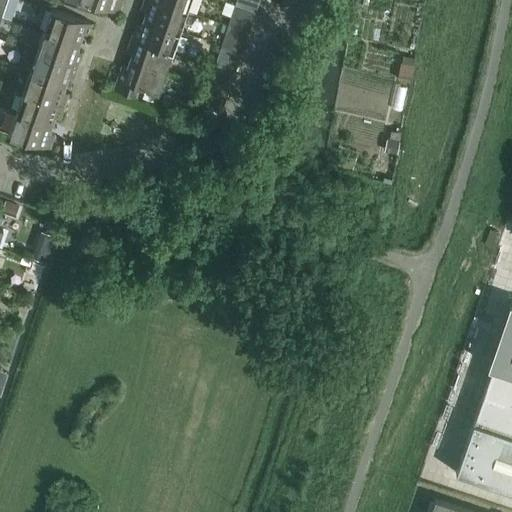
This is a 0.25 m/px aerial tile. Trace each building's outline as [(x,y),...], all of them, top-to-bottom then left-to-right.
[(78,0),(83,0),(100,6),(118,12),(122,0),(65,0),(77,4),(78,0)] [(149,12),(146,20),(179,32),(186,11),(154,0),(144,0),(141,10),(149,12)] [(154,0),(186,11),(189,0),(154,0)] [(51,9),(44,31),(77,42),(79,34),(87,37),(92,23),(51,9)] [(231,16),(228,25),(248,32),(252,23),(231,16)] [(136,25),(131,38),(172,52),(179,32),(146,20),(143,28),(136,25)] [(225,32),(246,39),(248,32),(228,25),(225,32)] [(44,31),(37,51),(78,65),(82,53),(74,50),(77,42),(44,31)] [(135,53),(132,61),(165,72),(172,52),(131,38),(127,51),(135,53)] [(30,71),(63,83),(66,75),(73,78),(78,65),(37,51),(30,71)] [(214,66),(234,73),(237,64),(213,56),(207,57),(205,63),(214,66)] [(158,94),(165,72),(132,61),(130,69),(122,66),(114,89),(136,97),(140,88),(158,94)] [(214,66),(211,74),(232,81),(234,73),(214,66)] [(30,71),(23,92),(64,106),(68,93),(60,91),(63,83),(30,71)] [(23,92),(16,113),(49,124),(52,116),(59,119),(64,106),(23,92)] [(165,96),(162,105),(181,111),(184,102),(165,96)] [(221,115),(220,115),(223,106),(202,99),(200,108),(204,109),(201,119),(218,125),(221,115)] [(16,113),(8,134),(50,148),(54,134),(46,132),(49,124),(16,113)] [(279,190),(276,200),(292,206),(295,196),(279,190)] [(6,200),(2,211),(16,215),(19,204),(6,200)] [(35,246),(32,257),(33,257),(40,260),(45,261),(47,262),(50,251),(48,251),(44,249),(35,246)] [(492,367),(456,472),(511,490),(511,302),(509,302),(487,365),(492,367)] [(474,511),(434,498),(429,511),(474,511)]
